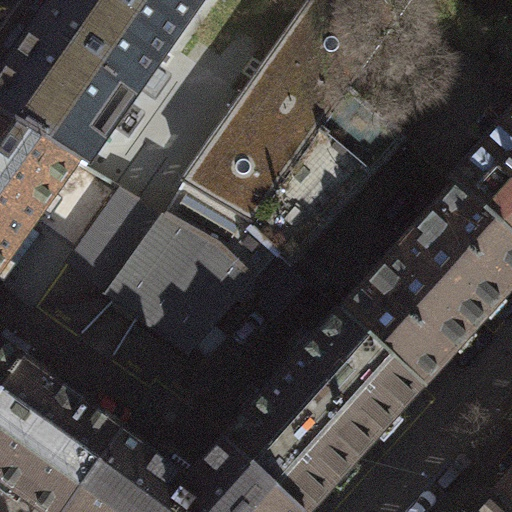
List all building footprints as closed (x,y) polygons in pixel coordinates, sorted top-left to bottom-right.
[(128,0),(56,0),(0,80),(0,111),(74,164),(83,170),(179,35),(128,0)] [(128,0),(179,35),(204,0),(128,0)] [(317,0),(277,56),(339,100),(346,89),(410,0),(317,0)] [(339,100),(277,56),(163,217),(225,252),(250,227),(339,100)] [(339,100),(250,227),(277,253),(390,128),(346,89),(339,100)] [(0,111),(0,268),(74,164),(0,111)] [(511,115),(450,180),(460,186),(511,234),(511,115)] [(511,278),(511,234),(460,186),(343,312),(418,384),(511,278)] [(86,279),(112,295),(163,217),(124,191),(75,255),(94,267),(86,279)] [(163,217),(112,295),(185,352),(252,281),(277,253),(250,227),(225,252),(163,217)] [(308,281),(277,253),(252,281),(264,292),(257,300),(275,317),(308,281)] [(302,511),(418,384),(343,312),(224,441),(300,511),(302,511)] [(0,397),(25,368),(32,347),(1,327),(0,328),(0,397)] [(0,481),(43,511),(62,511),(118,433),(25,368),(0,397),(0,481)] [(201,466),(169,441),(153,458),(118,433),(62,511),(300,511),(224,441),(201,466)] [(511,477),(498,494),(511,506),(511,477)] [(511,511),(511,506),(498,494),(481,511),(511,511)]
